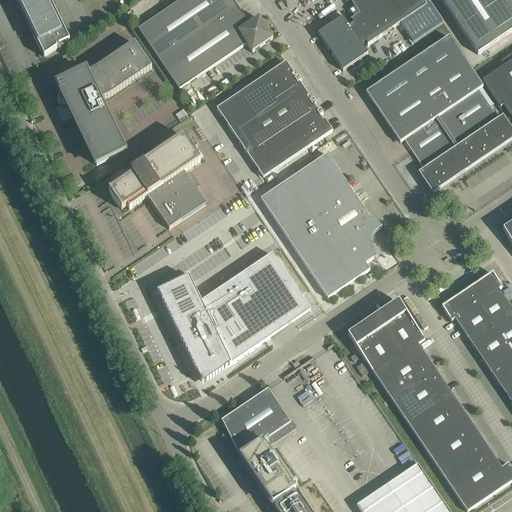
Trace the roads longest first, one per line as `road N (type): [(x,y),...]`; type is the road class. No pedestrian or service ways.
road 1 (unclassified): [(168,430),(0,77)]
road 2 (unclassified): [(168,430),(436,253)]
road 3 (unclassified): [(436,253),(268,0)]
road 4 (track): [(0,246),(126,511)]
road 5 (unknown): [(261,369),(330,472),(346,511)]
